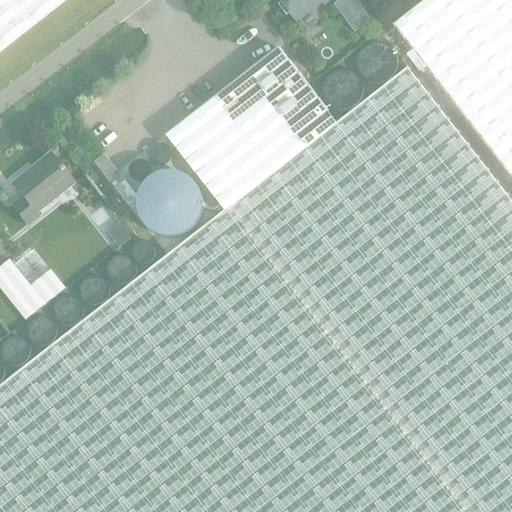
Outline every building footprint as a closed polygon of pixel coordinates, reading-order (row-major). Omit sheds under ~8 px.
[(0,0),(0,51),(64,0),(0,0)] [(279,0),(281,1),(296,20),(320,1),(321,0),(329,0),(331,3),(334,0),(279,0)] [(511,0),(431,0),(390,32),(511,188),(511,0)] [(173,135),(230,209),(231,210),(338,127),(338,126),(280,52),(173,135)] [(511,511),(511,194),(414,67),(338,126),(338,127),(231,210),(230,209),(0,386),(0,511),(511,511)] [(94,163),(105,177),(109,183),(119,175),(104,155),(94,163)] [(36,213),(73,184),(53,158),(29,177),(26,174),(12,185),(23,198),(11,206),(27,226),(39,217),(36,213)] [(128,206),(138,198),(125,182),(115,189),(128,206)] [(0,270),(0,290),(25,323),(66,290),(50,270),(30,285),(11,261),(0,270)]
